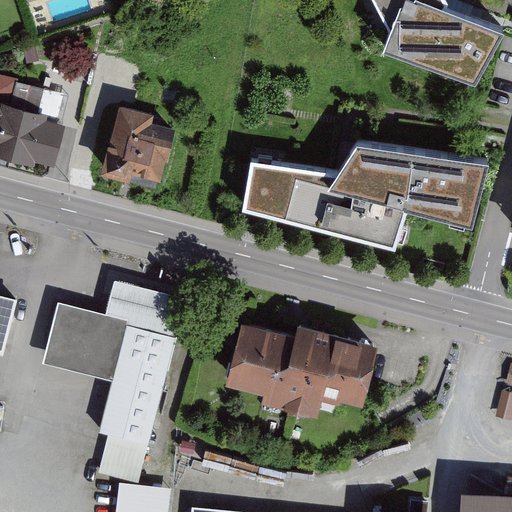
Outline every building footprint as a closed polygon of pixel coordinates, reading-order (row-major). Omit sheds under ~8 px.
[(444,0),(372,0),(390,35),(384,56),(477,88),(506,36),(453,17),(444,0)] [(0,158),(13,162),(31,86),(17,82),(10,107),(3,105),(2,109),(0,108),(0,158)] [(46,90),(31,86),(13,162),(34,167),(34,163),(56,169),(66,127),(62,126),(48,123),(49,116),(40,114),(46,90)] [(199,96),(165,87),(160,105),(194,114),(199,96)] [(69,96),(46,90),(40,114),(49,116),(48,123),(62,126),(69,96)] [(120,107),(101,177),(130,184),(132,176),(161,184),(167,163),(169,164),(177,131),(154,125),(156,117),(120,107)] [(411,212),(475,228),(492,162),(357,141),(336,172),(251,159),(241,212),(397,252),(411,212)] [(116,282),(107,317),(129,322),(128,326),(178,339),(188,300),(116,282)] [(22,300),(0,294),(0,356),(7,358),(22,300)] [(109,436),(150,446),(178,339),(128,326),(129,322),(107,317),(59,304),(43,365),(113,383),(100,433),(109,436)] [(242,323),(225,388),(264,398),(262,406),(319,420),(324,403),(340,407),(341,403),(364,409),(380,349),(299,328),(297,337),(242,323)] [(150,446),(109,436),(100,473),(140,483),(150,446)] [(170,511),(173,490),(120,483),(116,511),(170,511)] [(511,511),(511,498),(462,496),(461,511),(511,511)]
